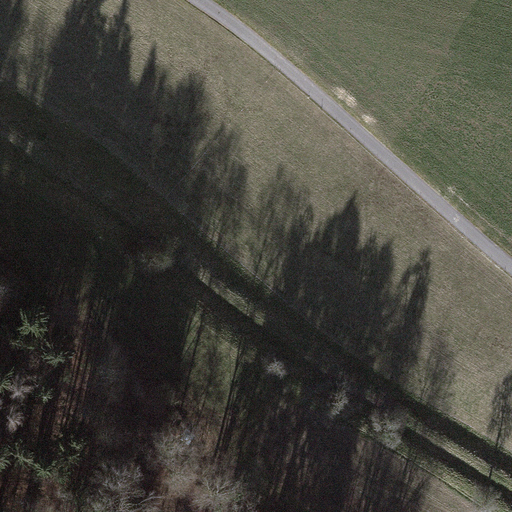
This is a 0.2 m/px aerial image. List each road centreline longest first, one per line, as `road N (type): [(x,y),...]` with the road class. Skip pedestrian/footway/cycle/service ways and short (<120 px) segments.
road 1 (track): [(511,261),(204,0)]
road 2 (track): [(0,252),(219,446)]
